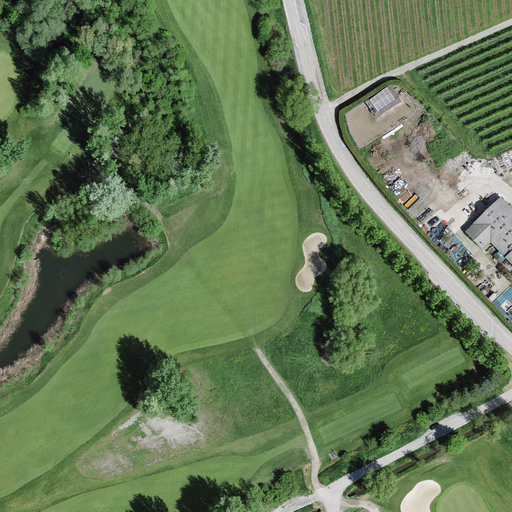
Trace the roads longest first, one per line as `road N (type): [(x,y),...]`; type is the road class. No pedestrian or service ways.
road 1 (unclassified): [(511,352),(341,144),(299,0)]
road 2 (unclassified): [(331,496),(511,396)]
road 3 (track): [(511,14),(343,91),(330,107)]
road 4 (track): [(385,72),(408,81),(494,178)]
